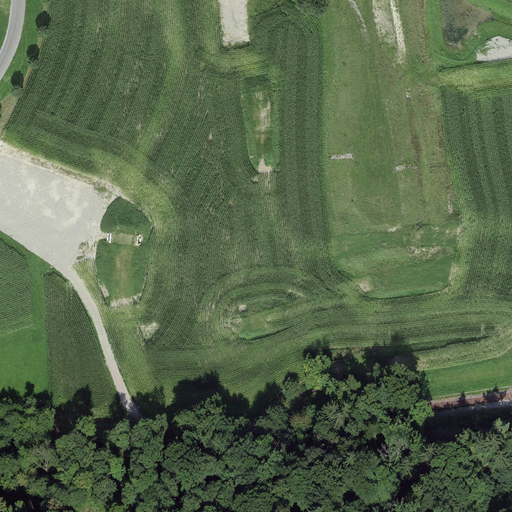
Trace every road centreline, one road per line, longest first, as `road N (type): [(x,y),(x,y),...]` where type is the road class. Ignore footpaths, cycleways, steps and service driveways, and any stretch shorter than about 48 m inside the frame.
road 1 (track): [(0,226),(79,285),(138,425),(165,438),(250,422),(336,420),(397,462),(462,464),(511,488)]
road 2 (track): [(336,420),(402,423),(511,404)]
